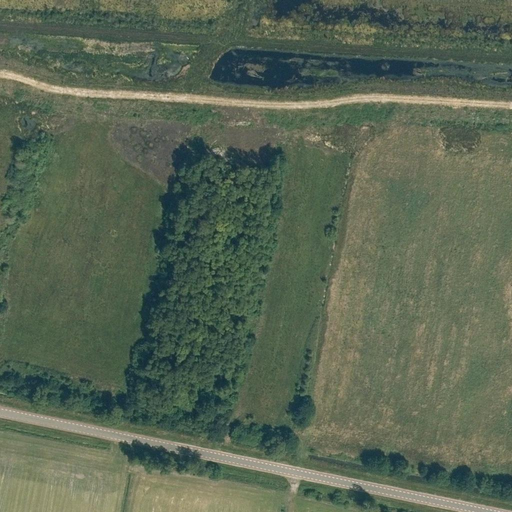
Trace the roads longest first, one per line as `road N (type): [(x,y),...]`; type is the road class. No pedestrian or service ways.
road 1 (track): [(511,105),(371,97),(213,102),(60,92),(0,74)]
road 2 (unclassified): [(488,511),(0,411)]
